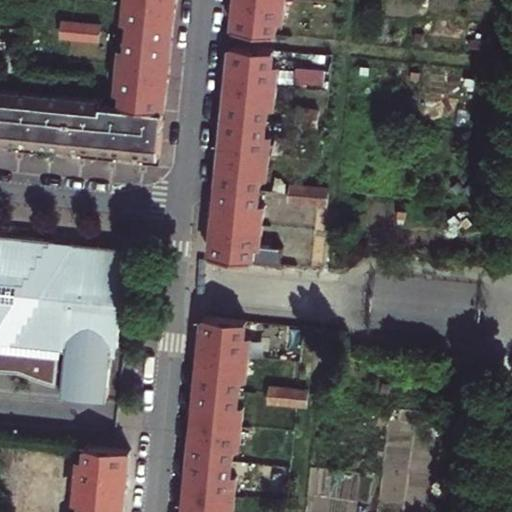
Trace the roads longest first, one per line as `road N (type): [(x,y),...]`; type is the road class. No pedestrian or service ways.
road 1 (residential): [(183,210),(154,511)]
road 2 (residential): [(204,0),(183,210)]
road 3 (residential): [(183,210),(0,190)]
